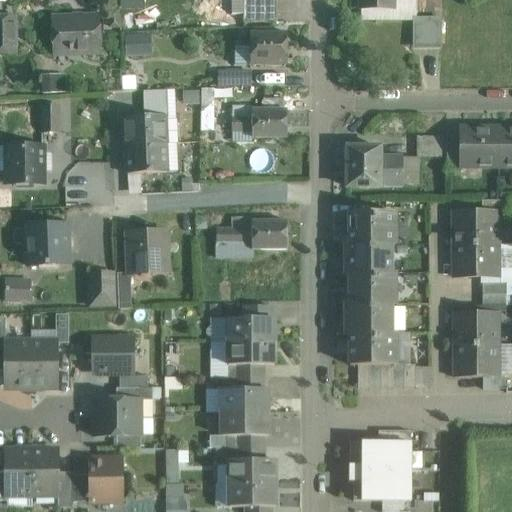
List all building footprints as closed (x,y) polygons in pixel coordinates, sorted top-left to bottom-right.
[(275,0),(243,0),(243,21),(276,21),(275,0)] [(415,0),(358,0),(359,11),(416,11),(415,0)] [(81,19),(54,20),(54,19),(53,19),(54,56),(100,54),(98,17),(81,18),(81,19)] [(15,18),(0,18),(0,54),(16,54),(15,18)] [(441,21),(414,22),(414,48),(441,48),(441,21)] [(127,56),(155,55),(154,33),(126,35),(127,56)] [(286,33),(250,34),(250,66),(286,66),(286,33)] [(251,73),(231,73),(231,82),(251,83),(251,73)] [(41,78),(42,95),(66,93),(65,76),(41,78)] [(202,90),(203,132),(214,131),(213,89),(202,90)] [(167,91),(143,92),(143,105),(167,104),(167,91)] [(167,104),(143,105),(144,118),(164,117),(164,118),(168,118),(167,104)] [(58,108),(42,108),(42,132),(59,132),(58,108)] [(58,108),(59,132),(70,132),(69,108),(58,108)] [(253,110),(232,110),(232,118),(232,124),(225,123),(225,133),(232,133),(252,133),(252,111),(253,111),(253,110)] [(253,111),(252,111),(252,133),(252,139),(286,138),(286,111),(253,111)] [(144,118),(124,119),(126,147),(165,145),(164,118),(164,117),(144,118)] [(499,130),(461,130),(461,136),(461,168),(462,168),(499,168),(499,130)] [(511,130),(499,130),(499,168),(511,168),(511,130)] [(443,136),(419,137),(420,156),(444,155),(443,136)] [(461,136),(446,136),(446,172),(462,172),(462,168),(461,168),(461,136)] [(165,145),(126,147),(127,175),(167,173),(165,145)] [(378,145),(345,145),(344,188),(378,188),(378,182),(378,157),(378,145)] [(42,148),(6,148),(6,185),(42,185),(42,172),(44,172),(45,170),(44,170),(44,158),(45,158),(44,156),(42,156),(42,148)] [(399,157),(378,157),(378,182),(399,182),(399,157)] [(64,193),(65,209),(88,208),(87,192),(64,193)] [(506,202),(482,202),(482,214),(498,214),(498,215),(506,215),(506,202)] [(395,214),(349,215),(349,245),(391,245),(395,245),(395,214)] [(498,215),(498,214),(482,214),(453,214),(453,246),(498,246),(498,215)] [(286,222),(253,222),(253,219),(231,219),(232,230),(216,230),(216,259),(253,258),(253,251),(287,251),(286,222)] [(67,225),(27,227),(29,268),(68,266),(67,225)] [(165,233),(127,234),(129,274),(129,275),(130,275),(167,273),(165,233)] [(349,245),(345,246),(345,275),(349,276),(377,275),(391,275),(391,245),(349,245)] [(498,246),(453,246),(453,279),(498,279),(498,246)] [(113,274),(89,275),(90,307),(114,306),(113,274)] [(129,274),(117,274),(118,310),(131,310),(130,275),(129,275),(129,274)] [(377,275),(349,276),(350,305),(391,305),(395,305),(395,275),(377,275)] [(30,282),(5,281),(6,302),(31,302),(30,282)] [(506,296),(482,297),(482,309),(506,309),(506,296)] [(391,335),(391,305),(350,305),(346,306),(346,335),(350,335),(391,335)] [(270,307),(246,307),(246,319),(270,319),(270,307)] [(498,314),(453,314),(454,347),(499,347),(498,314)] [(69,344),(68,315),(56,316),(56,344),(57,344),(57,345),(69,344)] [(246,319),(228,319),(228,343),(274,342),(274,319),(270,319),(246,319)] [(396,366),(396,335),(391,335),(350,335),(350,367),(358,367),(369,367),(381,366),(392,366),(396,366)] [(133,341),(93,341),(93,374),(133,373),(133,341)] [(274,366),(274,342),(228,343),(228,366),(262,366),(274,366)] [(31,388),(31,344),(6,344),(5,344),(5,347),(5,388),(31,388)] [(56,344),(31,344),(31,388),(57,388),(57,345),(57,344),(56,344)] [(499,347),(454,347),(454,379),(483,379),(484,379),(499,379),(499,347)] [(262,378),(262,366),(228,366),(228,379),(238,378),(262,378)] [(381,390),(381,366),(369,367),(369,390),(381,390)] [(392,390),(392,366),(381,366),(381,390),(392,390)] [(396,366),(392,366),(392,390),(404,389),(404,366),(396,366)] [(415,389),(415,366),(404,366),(404,389),(415,389)] [(369,367),(358,367),(358,390),(369,390),(369,367)] [(147,377),(119,377),(120,389),(140,389),(148,389),(147,377)] [(262,378),(238,378),(238,390),(262,390),(262,378)] [(499,379),(484,379),(483,379),(483,391),(507,391),(507,379),(499,379)] [(140,389),(140,401),(116,401),(93,402),(94,420),(140,419),(152,419),(152,401),(160,401),(159,389),(148,389),(140,389)] [(140,401),(140,389),(120,389),(116,389),(116,401),(140,401)] [(238,390),(222,390),(222,414),(268,413),(268,390),(238,390)] [(268,413),(222,414),(222,437),(263,437),(268,437),(268,413)] [(141,437),(140,419),(94,420),(94,437),(117,437),(141,437)] [(141,449),(141,437),(117,437),(117,449),(141,449)] [(263,437),(222,437),(211,437),(211,449),(215,449),(239,449),(263,449),(263,437)] [(410,444),(363,444),(362,483),(364,483),(364,503),(410,503),(410,444)] [(239,449),(215,449),(215,484),(229,484),(229,461),(239,461),(239,449)] [(263,449),(239,449),(239,461),(263,461),(263,449)] [(166,483),(179,484),(181,450),(167,450),(166,483)] [(32,496),(32,452),(6,452),(6,474),(6,496),(32,496)] [(58,472),(58,452),(32,452),(32,496),(58,496),(58,474),(58,472)] [(123,501),(122,461),(90,462),(90,473),(90,502),(91,502),(123,501)] [(239,461),(229,461),(229,484),(275,484),(275,461),(263,461),(239,461)] [(90,473),(70,474),(71,504),(91,503),(91,502),(90,502),(90,473)] [(71,504),(70,474),(58,474),(58,496),(58,510),(71,510),(71,504)] [(275,484),(229,484),(230,508),(247,508),(272,508),(276,508),(275,484)] [(165,511),(185,511),(186,498),(165,499),(165,511)]
